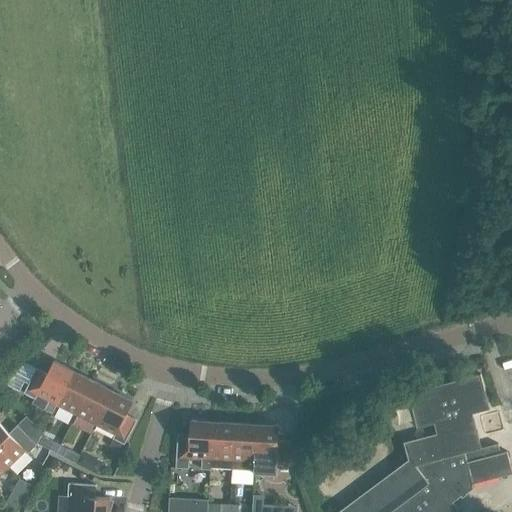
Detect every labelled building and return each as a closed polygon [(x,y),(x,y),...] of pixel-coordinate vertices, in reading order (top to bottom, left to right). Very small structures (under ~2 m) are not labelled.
[(48,373),(37,367),(24,392),(36,398),(38,394),(49,400),(44,409),(52,413),(57,404),(58,404),(75,370),(55,360),(48,373)] [(75,370),(58,404),(77,414),(94,380),(75,370)] [(480,374),(407,393),(416,427),(434,423),(436,431),(402,440),(408,460),(339,511),(451,511),(458,508),(451,500),(459,493),(460,495),(465,491),(465,488),(474,486),(474,485),(511,475),(511,473),(506,451),(499,453),(497,444),(480,448),(471,413),(489,409),(480,374)] [(13,376),(7,384),(20,391),(25,382),(13,376)] [(96,424),(113,390),(94,380),(77,414),(96,424)] [(113,390),(96,424),(115,433),(113,437),(124,443),(137,419),(126,413),(133,400),(113,390)] [(27,417),(19,426),(37,444),(38,444),(42,436),(43,433),(38,429),(37,430),(30,423),(31,422),(27,417)] [(211,469),(211,467),(214,421),(191,419),(190,434),(178,434),(176,467),(189,468),(189,457),(202,458),(201,468),(211,469)] [(233,468),(236,422),(214,421),(211,467),(233,468)] [(254,469),(257,424),(236,422),(233,468),(254,469)] [(0,459),(8,467),(26,450),(29,453),(37,445),(37,444),(19,426),(18,425),(9,434),(0,424),(0,459)] [(257,424),(254,469),(263,470),(265,472),(274,473),(277,467),(289,468),(290,441),(278,440),(279,425),(257,424)] [(46,448),(50,440),(42,436),(38,444),(46,448)] [(68,459),(76,463),(80,455),(72,451),(68,459)] [(56,453),(51,462),(66,470),(70,460),(56,453)] [(0,475),(8,467),(0,459),(0,475)] [(15,487),(28,494),(32,486),(20,479),(15,487)] [(59,511),(109,511),(110,497),(95,496),(96,484),(69,482),(68,495),(60,495),(59,511)] [(297,511),(298,507),(264,504),(264,495),(253,495),(252,511),(297,511)]
